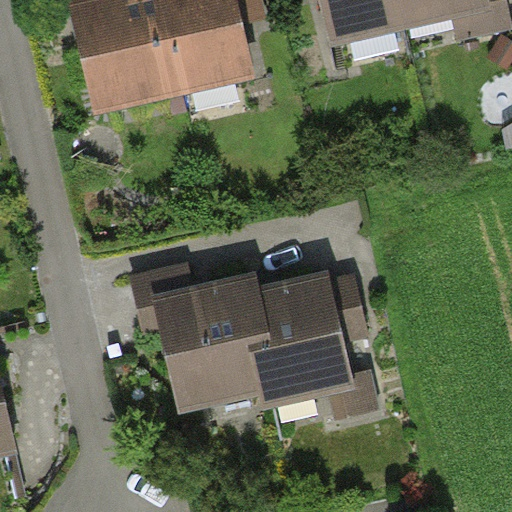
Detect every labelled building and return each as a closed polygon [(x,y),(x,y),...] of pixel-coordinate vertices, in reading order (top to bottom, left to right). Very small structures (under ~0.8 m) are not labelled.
[(242,0),(173,0),(159,3),(186,120),(266,101),(242,0)] [(404,0),(322,0),(339,78),(417,61),(404,0)] [(485,0),(404,0),(417,61),(495,44),(485,0)] [(159,3),(80,21),(106,138),(186,120),(159,3)] [(140,323),(161,318),(187,438),(280,418),(256,307),(254,298),(202,309),(196,278),(133,291),(140,323)] [(256,307),(280,418),(284,434),(328,424),(333,447),(393,434),(361,284),(256,307)] [(0,374),(0,478),(23,473),(0,374)]
